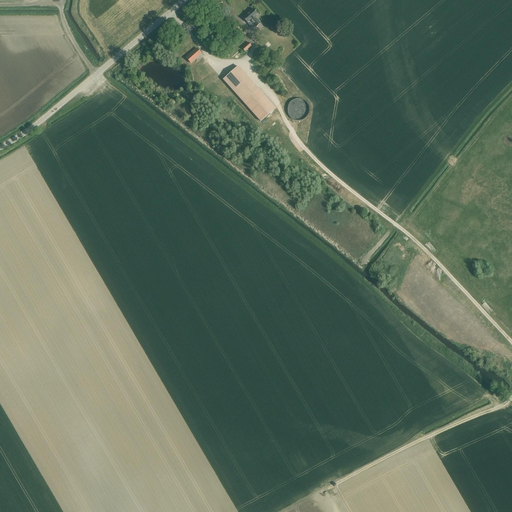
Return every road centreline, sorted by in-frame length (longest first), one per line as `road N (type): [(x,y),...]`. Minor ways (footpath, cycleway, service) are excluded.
road 1 (track): [(511,342),(423,248),(317,162),(285,120)]
road 2 (unclassified): [(0,148),(185,0)]
road 3 (track): [(334,484),(511,398)]
